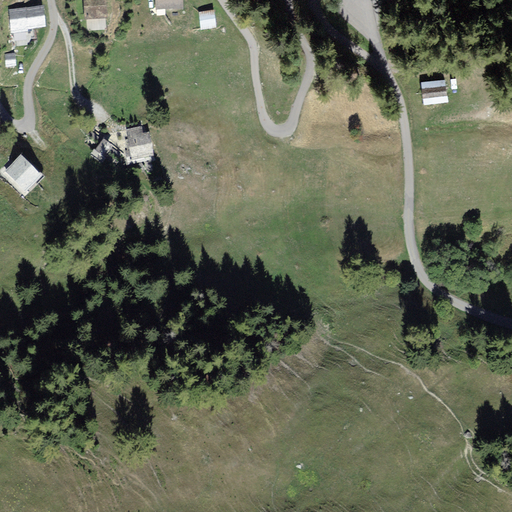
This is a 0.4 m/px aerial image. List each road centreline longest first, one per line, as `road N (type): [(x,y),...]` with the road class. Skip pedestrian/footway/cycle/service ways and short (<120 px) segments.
road 1 (unclassified): [(380,64),(400,106),(416,266),(465,308),(511,326)]
road 2 (residential): [(290,0),(310,72),(281,132),(262,119),(249,39),(221,0)]
road 3 (residential): [(52,0),(47,50),(28,83),(29,127),(17,128),(0,104)]
